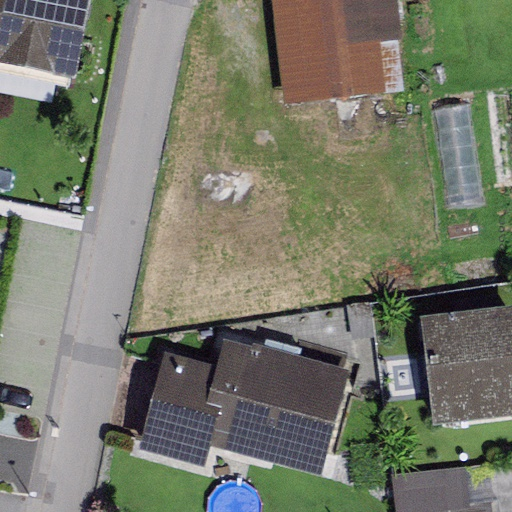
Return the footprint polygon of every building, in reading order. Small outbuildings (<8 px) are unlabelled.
[(88,0),(0,0),(0,63),(72,79),(88,0)] [(393,0),(270,0),(282,107),(383,96),(378,44),(398,42),(393,0)] [(466,107),(430,112),(444,210),(481,205),(466,107)] [(511,308),(511,305),(417,316),(431,425),(511,415),(511,308)] [(249,348),(222,341),(215,366),(164,353),(138,450),(201,467),(207,446),(319,477),(349,371),(250,344),(249,348)] [(497,511),(491,464),(390,476),(394,511),(497,511)]
